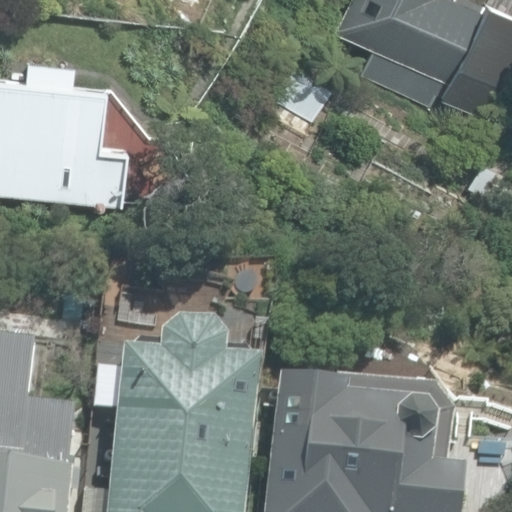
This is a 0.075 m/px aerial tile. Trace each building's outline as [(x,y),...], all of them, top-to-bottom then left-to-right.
[(338,0),(329,20),(371,39),(358,67),(424,96),(437,67),(451,73),(456,62),(485,75),(511,15),(511,12),(484,0),(338,0)] [(0,181),(122,190),(125,138),(101,137),(105,77),(72,74),(73,55),(27,52),(26,70),(0,67),(0,181)] [(312,122),(332,81),(292,62),(272,103),(312,122)] [(109,274),(146,278),(150,240),(113,237),(109,274)] [(120,350),(104,511),(248,511),(261,370),(247,356),(219,353),(220,341),(203,324),(172,321),(156,332),(154,353),(120,350)] [(0,511),(66,511),(68,494),(76,495),(79,470),(66,469),(73,405),(26,400),(32,341),(0,337),(0,511)] [(456,511),(461,467),(443,465),(448,412),(430,389),(332,379),(332,384),(275,378),(261,511),(456,511)]
